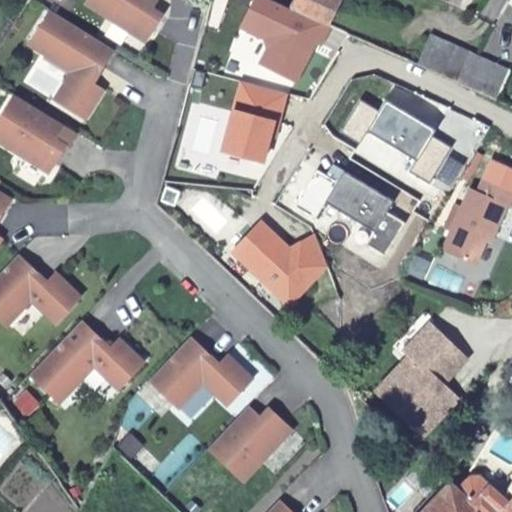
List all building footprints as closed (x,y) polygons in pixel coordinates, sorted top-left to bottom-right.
[(86,0),(145,38),(162,12),(151,6),(155,0),(86,0)] [(292,8),(275,0),(256,0),(242,26),(265,38),(268,49),(260,63),(294,80),(310,49),(305,47),(310,39),(319,43),(328,24),(326,23),(292,8)] [(336,0),(296,0),(292,8),(326,23),(336,0)] [(54,98),(83,116),(103,85),(88,76),(98,60),(103,64),(114,46),(49,6),(28,40),(72,68),(54,98)] [(428,35),(415,63),(445,77),(456,47),(428,35)] [(456,47),(445,77),(463,85),(477,57),(456,47)] [(463,85),(495,99),(508,71),(477,57),(463,85)] [(285,92),(241,80),(222,149),(261,160),(268,134),(271,121),(276,122),(285,92)] [(12,90),(0,109),(0,138),(49,169),(65,143),(55,137),(64,121),(12,90)] [(431,134),(435,129),(385,98),(378,109),(359,98),(339,131),(359,143),(367,129),(415,159),(408,171),(429,183),(451,146),(431,134)] [(276,122),(271,121),(268,134),(273,135),(276,122)] [(385,211),(392,200),(342,169),(335,180),(316,169),(293,205),(313,218),(323,201),(372,231),(364,243),(383,256),(404,223),(385,211)] [(511,203),(511,189),(483,177),(477,191),(469,187),(441,249),(474,263),(484,241),(488,232),(493,234),(506,205),(510,207),(511,203)] [(0,211),(1,212),(11,195),(0,187),(0,234),(0,233),(0,211)] [(260,221),(232,249),(287,303),(325,263),(313,234),(284,250),(280,245),(282,242),(260,221)] [(493,234),(488,232),(484,241),(489,243),(493,234)] [(17,251),(0,269),(0,327),(30,296),(55,320),(80,294),(53,270),(42,282),(28,269),(33,265),(17,251)] [(392,344),(400,354),(429,323),(434,319),(425,310),(392,344)] [(82,317),(29,373),(58,400),(94,362),(119,386),(143,360),(117,336),(105,348),(92,336),(96,331),(82,317)] [(429,323),(400,354),(405,359),(376,391),(380,395),(423,435),(457,398),(442,383),(466,357),(429,323)] [(190,333),(147,377),(177,405),(203,378),(228,402),(252,377),(226,352),(214,364),(201,351),(204,347),(190,333)] [(207,446),(241,479),(292,426),(269,405),(260,414),(248,402),(207,446)] [(471,474),(466,474),(455,486),(482,511),(511,511),(511,467),(485,449),(471,474)] [(482,511),(455,486),(446,477),(414,511),(482,511)] [(292,511),(294,511),(279,497),(263,511),(292,511)]
